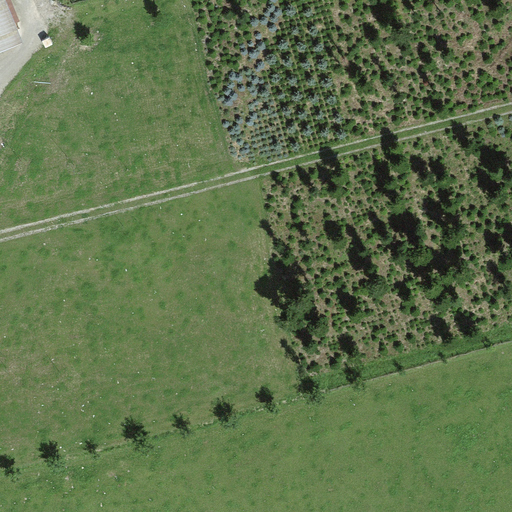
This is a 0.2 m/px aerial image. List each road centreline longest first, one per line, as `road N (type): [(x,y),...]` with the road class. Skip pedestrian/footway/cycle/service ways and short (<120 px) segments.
road 1 (track): [(0,473),(80,468),(511,347)]
road 2 (track): [(0,240),(511,118)]
road 3 (track): [(241,0),(68,29),(0,71)]
